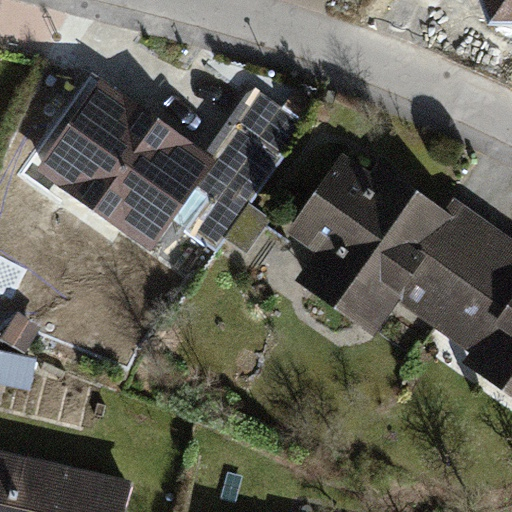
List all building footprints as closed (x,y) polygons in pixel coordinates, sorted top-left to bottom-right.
[(511,0),(488,0),(496,18),(511,18),(511,0)] [(219,159),(102,78),(40,168),(157,249),(219,159)] [(400,284),(439,312),(502,224),(455,190),(442,208),(380,164),(369,179),(340,159),(289,231),(318,252),(303,273),(372,322),(400,284)] [(511,231),(502,224),(439,312),(483,343),(472,358),(511,386),(511,231)] [(123,511),(130,479),(0,451),(0,511),(123,511)]
